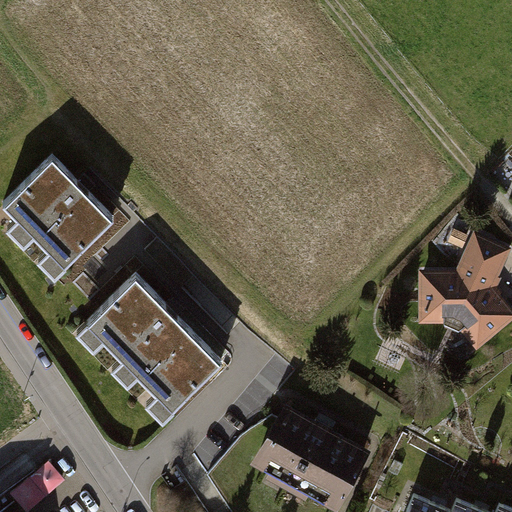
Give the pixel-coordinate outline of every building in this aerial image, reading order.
[(110,209),(49,148),(0,196),(61,257),(110,209)] [(511,260),(511,242),(475,233),(460,268),(423,268),(425,324),(450,324),(466,335),(481,352),(511,324),(511,296),(505,285),(511,260)] [(135,268),(87,315),(171,401),(219,355),(135,268)] [(345,511),(374,451),(286,409),(256,472),(342,511),(345,511)] [(53,457),(10,491),(26,511),(69,476),(53,457)] [(442,511),(410,498),(403,511),(442,511)] [(475,511),(454,502),(449,511),(475,511)]
